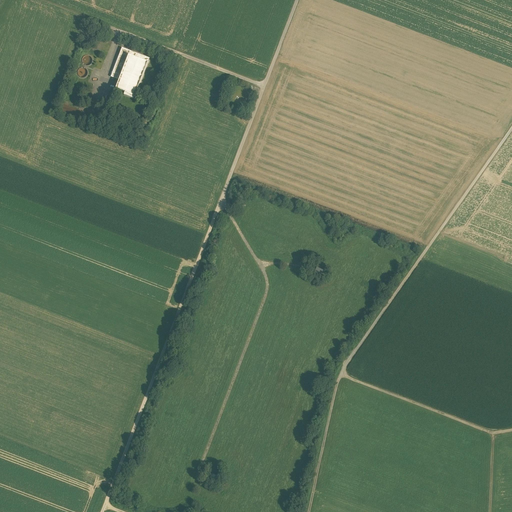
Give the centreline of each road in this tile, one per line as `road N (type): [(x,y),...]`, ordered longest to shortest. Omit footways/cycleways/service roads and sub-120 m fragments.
road 1 (track): [(263,85),(101,511)]
road 2 (track): [(511,127),(344,367),(309,511)]
road 3 (track): [(511,431),(494,434),(341,375)]
